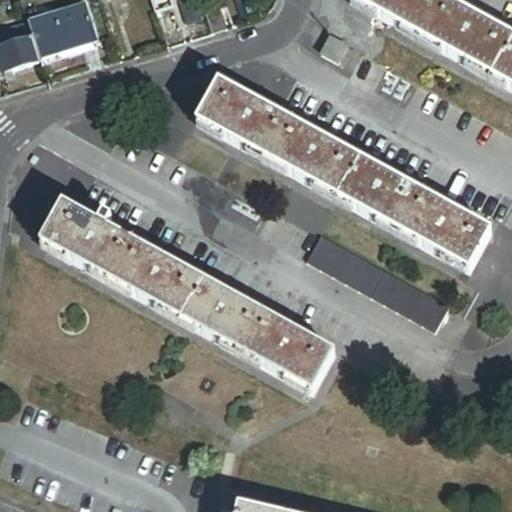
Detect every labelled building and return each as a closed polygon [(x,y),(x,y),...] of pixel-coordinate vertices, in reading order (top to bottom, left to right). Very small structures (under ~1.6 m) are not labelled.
[(153,0),(156,9),(173,4),(171,0),(153,0)] [(239,0),(231,0),(240,26),(246,24),(239,0)] [(511,104),(511,42),(434,0),(353,0),(346,13),(511,104)] [(219,1),(201,6),(211,39),(229,33),(219,1)] [(29,28),(41,65),(97,49),(86,11),(29,28)] [(40,67),(28,28),(0,36),(0,72),(1,72),(3,79),(40,67)] [(344,58),(327,49),(318,65),(335,74),(344,58)] [(482,242),(210,92),(188,133),(460,283),(482,242)] [(324,362),(52,213),(30,253),(302,403),(324,362)] [(443,315),(311,243),(297,270),(428,342),(443,315)]
